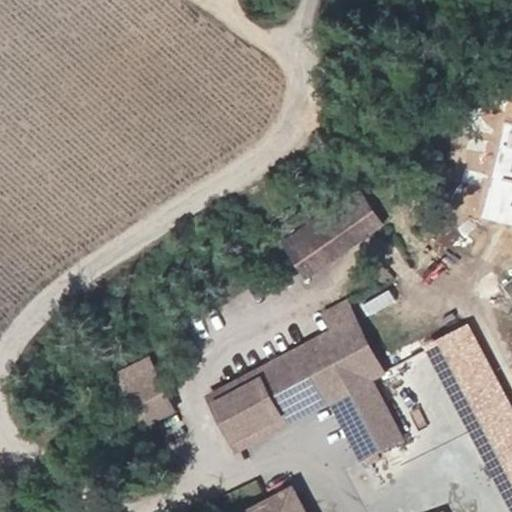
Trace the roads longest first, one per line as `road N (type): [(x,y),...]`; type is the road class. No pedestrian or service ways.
road 1 (track): [(229,14),(301,67),(308,109),(273,153),(45,303),(7,348),(0,380)]
road 2 (unknown): [(178,511),(213,482),(194,413),(204,360),(338,273)]
road 3 (track): [(0,411),(84,511)]
